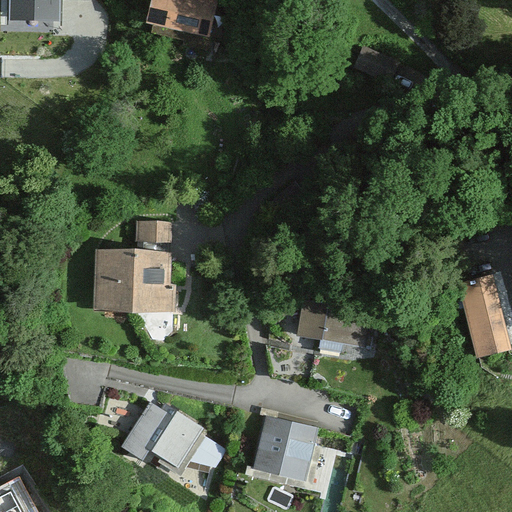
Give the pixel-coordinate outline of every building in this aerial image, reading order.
[(60,0),(8,0),(8,19),(60,20),(60,0)] [(142,0),(138,19),(206,36),(215,0),(142,0)] [(129,221),(128,241),(166,242),(167,223),(129,221)] [(83,250),(80,309),(169,314),(171,287),(161,286),(162,255),(83,250)] [(444,284),(459,354),(492,347),(477,277),(444,284)] [(293,304),(288,335),(360,347),(365,315),(293,304)] [(142,403),(110,448),(140,470),(146,463),(170,480),(203,436),(160,405),(154,412),(142,403)] [(258,417),(243,468),(301,485),(316,434),(258,417)] [(0,495),(0,511),(20,511),(11,491),(0,495)]
